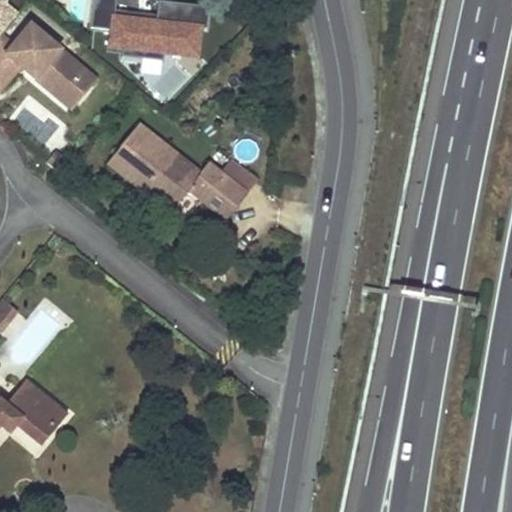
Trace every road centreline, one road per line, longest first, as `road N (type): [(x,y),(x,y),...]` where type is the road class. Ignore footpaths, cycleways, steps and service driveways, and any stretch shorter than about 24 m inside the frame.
road 1 (tertiary): [(278,511),(342,123),(324,0)]
road 2 (trunk): [(481,48),(454,90),(368,511)]
road 3 (trunk): [(481,48),(405,511)]
road 4 (trunk): [(482,511),(511,340)]
